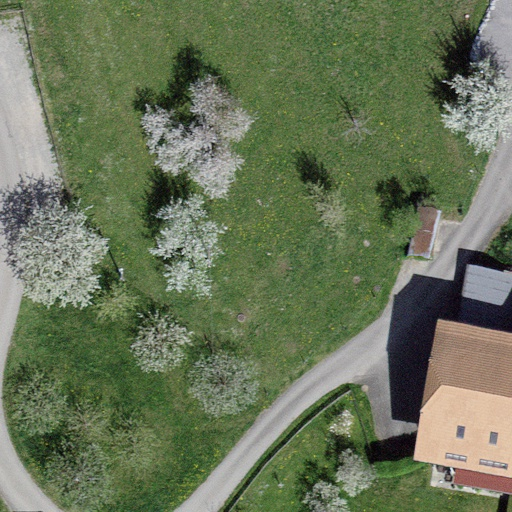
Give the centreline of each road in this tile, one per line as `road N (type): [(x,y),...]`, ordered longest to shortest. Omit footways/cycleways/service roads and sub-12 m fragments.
road 1 (unclassified): [(197,511),(304,397),(428,291),(483,209),(511,144)]
road 2 (unclassified): [(0,108),(13,214),(0,312)]
